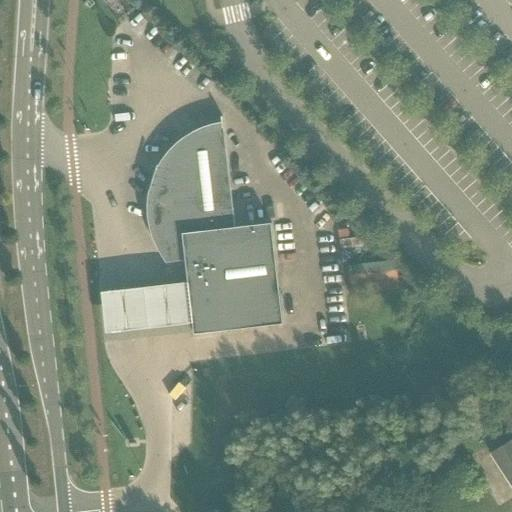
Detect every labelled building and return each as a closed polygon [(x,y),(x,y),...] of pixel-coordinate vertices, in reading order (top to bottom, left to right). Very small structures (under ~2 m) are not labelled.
[(235,227),(222,117),(221,117),(222,128),(213,130),(205,133),(196,137),(188,142),(181,148),(174,154),(165,165),(159,176),(156,187),(153,197),(153,207),(153,218),(155,228),(158,237),(163,247),(169,257),(185,255),(187,275),(216,272),(222,331),(283,324),(271,223),(235,227)] [(399,287),(399,262),(352,264),(353,289),(399,287)] [(194,335),(222,331),(216,272),(187,275),(194,335)] [(183,283),(101,291),(106,333),(187,324),(183,283)] [(511,400),(501,409),(511,422),(511,400)] [(511,487),(511,439),(490,454),(511,487)]
